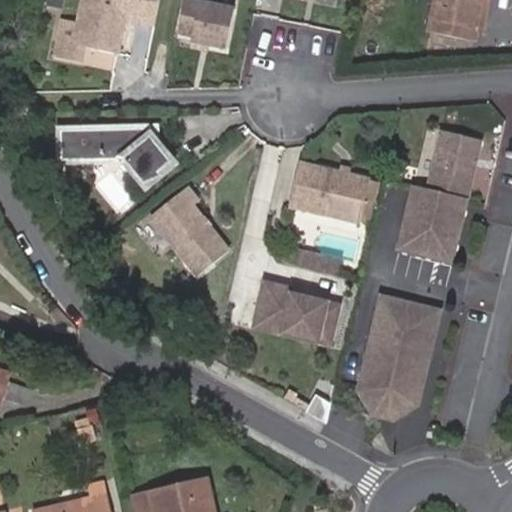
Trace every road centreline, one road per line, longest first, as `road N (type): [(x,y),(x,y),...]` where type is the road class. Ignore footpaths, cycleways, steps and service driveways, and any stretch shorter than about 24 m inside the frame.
road 1 (residential): [(0,175),(73,300),(103,328),(394,495)]
road 2 (unknown): [(291,96),(239,325)]
road 3 (residential): [(511,83),(291,96)]
